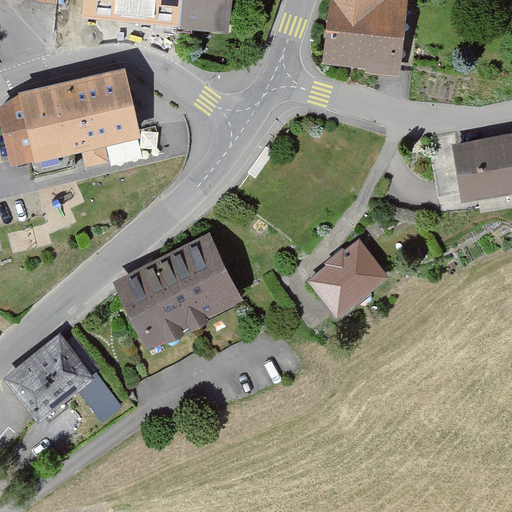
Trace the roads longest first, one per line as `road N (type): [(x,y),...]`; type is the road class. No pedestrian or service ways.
road 1 (tertiary): [(0,362),(200,184),(245,127)]
road 2 (unclassified): [(0,87),(76,58),(131,54),(245,127)]
road 3 (residential): [(272,80),(411,120),(511,114)]
